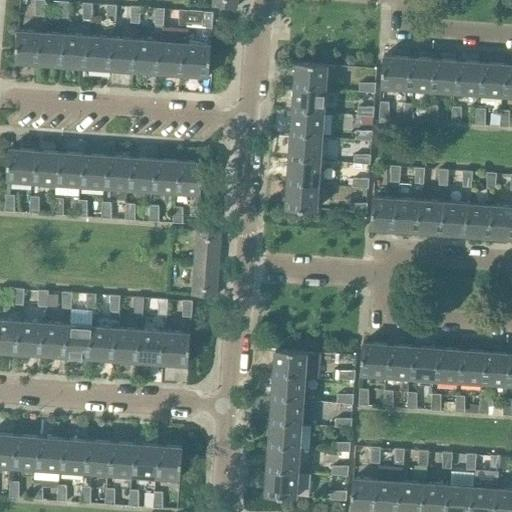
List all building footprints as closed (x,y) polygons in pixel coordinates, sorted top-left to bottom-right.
[(44,16),(44,0),(34,0),(35,15),(44,16)] [(68,18),(69,2),(59,1),(59,17),(68,18)] [(91,20),(93,3),(82,3),(83,19),(82,19),(82,25),(90,25),(91,20)] [(115,21),(116,5),(106,4),(106,21),(115,21)] [(139,23),(140,7),(130,6),(130,22),(139,23)] [(163,25),(164,8),(154,8),(154,24),(163,25)] [(187,26),(188,10),(178,10),(178,26),(187,26)] [(212,28),(213,12),(203,11),(203,28),(212,28)] [(16,60),(40,62),(43,31),(18,29),(16,60)] [(40,62),(65,64),(67,33),(43,31),(40,62)] [(65,64),(89,65),(91,35),(67,33),(65,64)] [(89,65),(113,67),(115,36),(91,35),(89,65)] [(113,67),(137,69),(139,38),(115,36),(113,67)] [(137,69),(162,71),(164,40),(139,38),(137,69)] [(162,71),(185,72),(187,41),(164,40),(162,71)] [(211,43),(187,41),(185,72),(209,74),(211,43)] [(407,56),(384,54),(381,84),(405,86),(407,56)] [(405,86),(429,88),(432,57),(407,56),(405,86)] [(429,88),(453,89),(456,59),(432,57),(429,88)] [(453,89),(477,91),(479,61),(456,59),(453,89)] [(477,91),(501,93),(503,62),(479,61),(477,91)] [(324,89),(326,64),(296,62),(294,87),(324,89)] [(501,93),(511,93),(511,63),(503,62),(501,93)] [(359,82),(358,91),(375,92),(375,82),(359,82)] [(294,87),(293,111),(323,114),(324,89),(294,87)] [(380,102),(379,117),(389,118),(389,102),(380,102)] [(404,103),(403,119),(413,120),(413,104),(404,103)] [(429,105),(428,121),(437,121),(437,105),(429,105)] [(357,106),(357,115),(373,116),(374,106),(357,106)] [(452,106),(451,122),(461,123),(461,107),(452,106)] [(476,108),(475,124),(485,125),(485,109),(476,108)] [(500,110),(499,126),(509,127),(509,111),(500,110)] [(293,111),(291,135),(321,138),(323,114),(293,111)] [(355,139),(371,140),(372,130),(356,130),(355,139)] [(319,161),(321,138),(291,135),(289,159),(319,161)] [(7,178),(31,179),(33,149),(10,147),(7,178)] [(57,151),(33,149),(31,179),(55,181),(57,151)] [(55,181),(79,183),(81,152),(57,151),(55,181)] [(79,183),(103,184),(105,154),(81,152),(79,183)] [(103,184),(127,186),(130,156),(105,154),(103,184)] [(353,163),(370,164),(370,154),(354,154),(353,163)] [(127,186),(151,188),(153,158),(130,156),(127,186)] [(151,188),(176,190),(178,159),(153,158),(151,188)] [(176,190),(200,191),(202,161),(178,159),(176,190)] [(289,159),(288,183),(318,186),(319,161),(289,159)] [(390,165),(390,181),(399,182),(400,166),(390,165)] [(424,167),(414,167),(414,183),(423,184),(424,167)] [(447,185),(448,169),(438,168),(438,185),(447,185)] [(471,187),(472,170),(462,170),(462,186),(471,187)] [(495,189),(496,173),(486,172),(486,188),(495,189)] [(352,187),(368,188),(368,178),(352,178),(352,187)] [(316,208),(318,186),(288,183),(286,206),(316,208)] [(6,194),(5,211),(15,211),(15,195),(6,194)] [(398,197),(374,195),(372,225),(395,227),(398,197)] [(30,196),(29,212),(39,213),(39,196),(30,196)] [(395,227),(419,229),(422,199),(398,197),(395,227)] [(54,198),(53,214),(63,215),(63,198),(54,198)] [(78,199),(77,216),(87,216),(87,200),(78,199)] [(419,229),(444,231),(446,200),(422,199),(419,229)] [(444,231),(468,233),(470,202),(446,200),(444,231)] [(102,201),(101,218),(111,218),(111,202),(102,201)] [(351,202),(350,211),(366,212),(367,202),(351,202)] [(468,233),(492,234),(494,204),(470,202),(468,233)] [(126,203),(125,219),(135,220),(135,203),(126,203)] [(150,204),(149,221),(159,221),(159,205),(150,204)] [(492,234),(511,235),(511,204),(494,204),(492,234)] [(174,206),(173,223),(183,223),(183,207),(174,206)] [(197,229),(195,261),(218,263),(220,231),(197,229)] [(195,261),(193,294),(216,295),(218,263),(195,261)] [(13,288),(13,304),(22,305),(23,288),(13,288)] [(37,289),(37,306),(46,306),(47,290),(37,289)] [(61,291),(61,308),(70,308),(71,292),(61,291)] [(85,293),(85,309),(94,310),(95,294),(85,293)] [(109,295),(109,311),(110,311),(110,319),(116,320),(117,311),(118,312),(119,295),(109,295)] [(133,296),(133,313),(142,313),(143,297),(133,296)] [(157,298),(157,315),(166,315),(167,299),(157,298)] [(191,317),(192,301),(182,300),(182,317),(191,317)] [(21,319),(0,317),(0,348),(19,350),(21,319)] [(45,321),(21,319),(19,350),(43,351),(45,321)] [(43,351),(67,353),(69,323),(45,321),(43,351)] [(67,353),(91,355),(93,325),(69,323),(67,353)] [(117,327),(93,325),(91,355),(115,357),(117,327)] [(141,328),(117,327),(115,357),(138,358),(141,328)] [(165,330),(141,328),(138,358),(163,360),(165,330)] [(190,332),(165,330),(163,360),(188,362),(190,332)] [(386,343),(362,341),(361,372),(384,374),(386,343)] [(384,374),(409,375),(411,345),(386,343),(384,374)] [(409,375),(433,377),(435,347),(411,345),(409,375)] [(433,377),(457,379),(459,348),(435,347),(433,377)] [(457,379),(480,380),(483,350),(459,348),(457,379)] [(304,376),(306,351),(276,349),(274,373),(304,376)] [(480,380),(505,382),(508,351),(483,350),(480,380)] [(339,369),(338,379),(354,380),(355,369),(339,369)] [(274,373),(272,398),(302,400),(304,376),(274,373)] [(360,389),(359,405),(368,405),(368,389),(360,389)] [(384,390),(383,406),(393,407),(393,391),(384,390)] [(408,392),(407,408),(416,408),(416,392),(408,392)] [(336,403),(353,404),(353,394),(337,394),(336,403)] [(432,394),(431,410),(441,410),(440,394),(432,394)] [(456,395),(455,403),(455,411),(465,412),(464,396),(456,395)] [(480,397),(479,413),(489,414),(488,397),(480,397)] [(272,398),(270,422),(301,424),(302,400),(272,398)] [(511,399),(504,399),(503,415),(511,415),(511,399)] [(444,402),(444,410),(455,411),(455,403),(444,402)] [(335,427),(351,428),(352,418),(335,418),(335,427)] [(270,422),(269,445),(299,448),(301,424),(270,422)] [(0,463),(10,464),(12,433),(0,432),(0,463)] [(37,435),(12,433),(10,464),(35,466),(37,435)] [(61,437),(37,435),(35,466),(59,467),(61,437)] [(85,439),(61,437),(59,467),(83,469),(85,439)] [(83,469),(107,471),(109,440),(85,439),(83,469)] [(107,471),(131,473),(133,442),(109,440),(107,471)] [(333,441),(333,451),(349,451),(350,442),(333,441)] [(157,444),(133,442),(131,473),(155,474),(157,444)] [(155,474),(180,476),(182,446),(157,444),(155,474)] [(269,445),(267,470),(297,472),(299,448),(269,445)] [(369,446),(370,462),(379,463),(380,447),(369,446)] [(403,465),(404,448),(394,448),(394,464),(403,465)] [(418,449),(418,466),(427,466),(428,450),(418,449)] [(451,468),(452,452),(442,451),(442,468),(451,468)] [(475,470),(476,454),(466,453),(466,469),(475,470)] [(499,471),(500,455),(490,455),(490,471),(499,471)] [(331,475),(348,476),(348,465),(332,465),(331,475)] [(296,496),(297,472),(267,470),(265,493),(296,496)] [(377,478),(353,477),(351,507),(375,509),(377,478)] [(375,509),(400,511),(402,480),(377,478),(375,509)] [(400,511),(418,511),(423,511),(426,482),(402,480),(400,511)] [(10,481),(9,497),(19,498),(19,481),(10,481)] [(43,483),(34,482),(33,499),(43,499),(43,483)] [(423,511),(447,511),(450,483),(426,482),(423,511)] [(471,511),(473,485),(450,483),(447,511),(471,511)] [(58,484),(57,501),(67,501),(66,485),(58,484)] [(471,511),(496,511),(498,487),(473,485),(471,511)] [(91,486),(82,486),(81,502),(91,503),(91,486)] [(496,511),(511,511),(511,487),(498,487),(496,511)] [(105,488),(104,504),(115,505),(114,488),(105,488)] [(129,489),(128,506),(139,506),(138,490),(129,489)] [(346,489),(330,489),(330,498),(346,499),(346,489)] [(153,491),(152,508),(163,509),(162,492),(153,491)]
